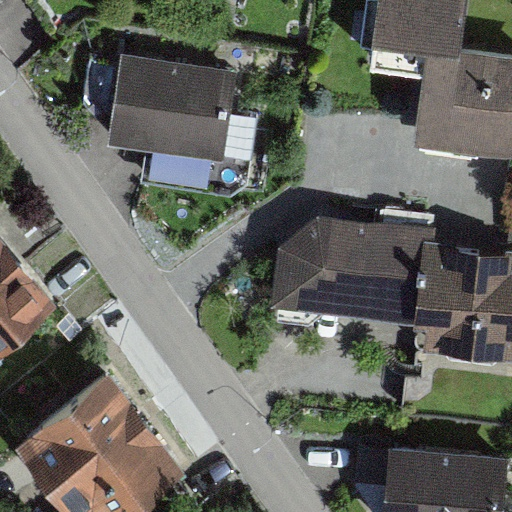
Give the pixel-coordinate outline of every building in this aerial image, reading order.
[(464,0),(374,0),(371,30),(428,37),(416,135),(511,147),(511,48),(459,42),(464,0)] [(241,68),(126,50),(113,137),(227,155),(241,68)] [(324,224),(288,243),(278,309),(426,315),(425,348),(511,351),(511,242),(445,240),(446,229),(324,224)] [(0,337),(51,298),(0,232),(0,337)] [(120,511),(185,465),(113,368),(16,439),(69,511),(120,511)] [(510,511),(511,506),(511,455),(397,440),(386,511),(510,511)]
